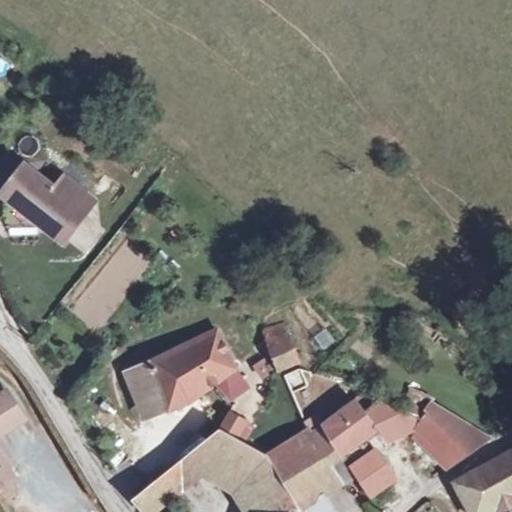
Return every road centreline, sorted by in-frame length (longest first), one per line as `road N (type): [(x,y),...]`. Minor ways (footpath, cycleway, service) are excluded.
road 1 (residential): [(120,511),(29,364),(0,332)]
road 2 (residential): [(395,511),(511,432)]
